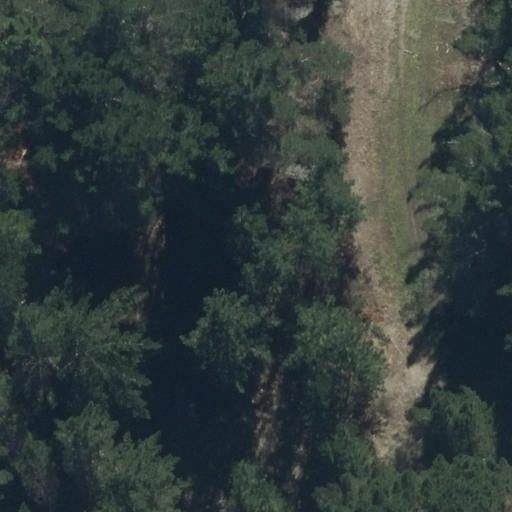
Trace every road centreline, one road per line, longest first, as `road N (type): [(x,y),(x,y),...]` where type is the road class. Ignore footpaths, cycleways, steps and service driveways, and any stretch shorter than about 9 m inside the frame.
road 1 (unknown): [(107,511),(9,0)]
road 2 (track): [(511,310),(482,0)]
